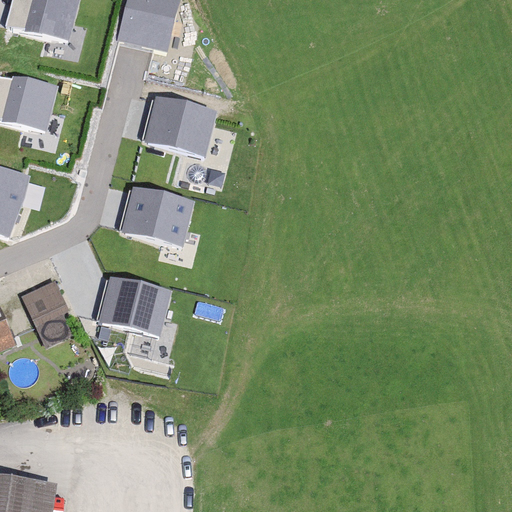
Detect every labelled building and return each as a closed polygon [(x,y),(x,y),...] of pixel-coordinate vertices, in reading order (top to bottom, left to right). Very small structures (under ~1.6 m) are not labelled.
[(14,0),(8,32),(67,44),(76,0),(14,0)] [(128,0),(119,42),(165,52),(176,0),(128,0)] [(0,125),(43,134),(53,88),(0,76),(0,125)] [(217,119),(153,102),(141,146),(206,163),(217,119)] [(28,183),(0,177),(0,240),(11,243),(23,208),(28,183)] [(120,235),(181,247),(190,203),(130,190),(120,235)] [(169,292),(111,279),(101,325),(159,338),(169,292)] [(56,287),(26,301),(47,346),(71,335),(62,316),(68,314),(56,287)] [(0,354),(12,350),(0,318),(0,354)] [(0,511),(38,511),(41,495),(5,490),(5,485),(0,484),(0,511)]
